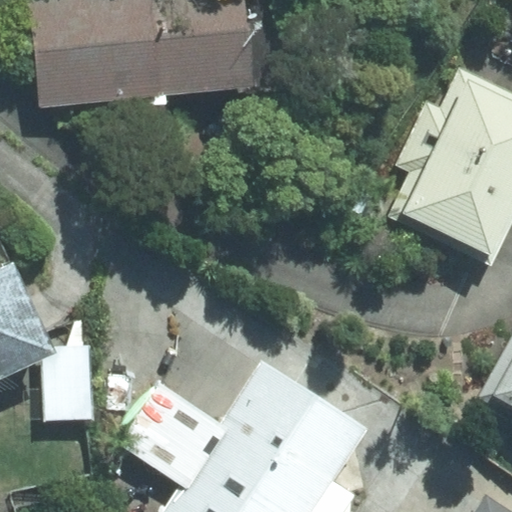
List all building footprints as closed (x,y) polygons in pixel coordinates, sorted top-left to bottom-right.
[(31,0),(42,101),(262,76),(252,0),(31,0)] [(511,215),(511,89),(459,63),(439,104),(424,96),(390,165),(406,173),(386,213),(488,263),(511,215)] [(0,261),(0,370),(40,351),(44,415),(94,413),(90,340),(58,343),(17,253),(0,261)] [(511,343),(485,398),(511,411),(511,343)] [(314,511),(370,425),(264,357),(222,423),(159,382),(118,444),(182,486),(164,511),(314,511)] [(511,511),(511,509),(480,489),(465,511),(511,511)]
